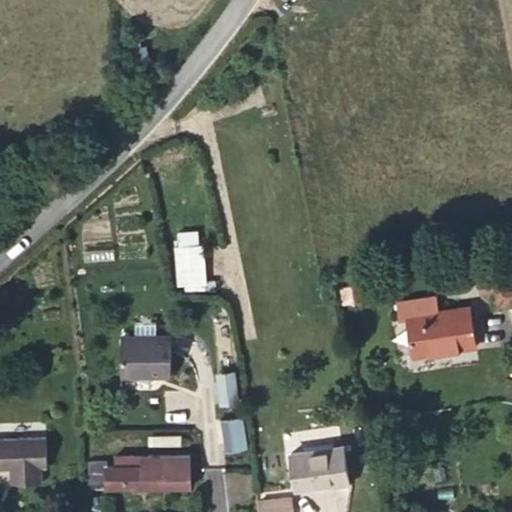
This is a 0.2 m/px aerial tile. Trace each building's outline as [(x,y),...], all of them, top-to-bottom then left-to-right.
[(204,288),(204,228),(175,228),(175,288),(204,288)] [(511,261),(494,263),(496,279),(479,281),(480,292),(496,290),(510,288),(511,301),(511,261)] [(498,306),(511,303),(511,301),(510,288),(496,290),(498,306)] [(477,346),(471,306),(439,310),(437,295),(398,301),(401,317),(408,316),(414,356),(477,346)] [(171,371),(171,335),(123,335),(122,375),(154,374),(154,370),(171,371)] [(237,402),(233,372),(217,373),(220,404),(237,402)] [(237,436),(235,417),(221,419),(225,450),(244,447),(242,435),(237,436)] [(47,436),(0,437),(0,468),(11,469),(12,484),(43,483),(42,468),(48,468),(47,436)] [(349,484),(345,446),(291,453),(296,489),(333,483),(333,487),(349,484)] [(190,487),(189,455),(143,456),(129,456),(129,466),(108,465),(108,461),(88,460),(89,487),(190,487)] [(261,497),(262,511),(274,511),(292,510),(291,494),(261,497)]
